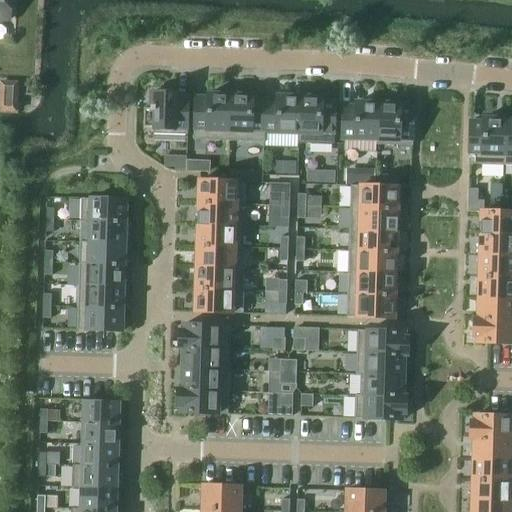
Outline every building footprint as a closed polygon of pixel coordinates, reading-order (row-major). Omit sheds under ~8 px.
[(0,0),(0,18),(9,19),(9,0),(0,0)] [(0,83),(0,111),(15,112),(16,84),(0,83)] [(187,135),(188,97),(176,97),(176,93),(151,93),(150,109),(144,109),(143,128),(153,128),(153,134),(187,135)] [(229,141),(230,95),(207,94),(207,98),(194,97),(193,140),(229,141)] [(263,143),(265,100),(252,99),(252,96),(230,95),(229,141),(263,143)] [(298,144),(299,97),(277,96),(277,100),(265,100),(263,143),(264,143),(264,133),(297,134),(297,144),(298,144)] [(334,145),(335,102),(322,101),(322,98),(299,97),(298,144),(334,145)] [(376,145),(378,104),(355,103),(355,106),(342,106),(341,139),(376,141),(375,145),(376,145)] [(400,104),(378,104),(376,145),(412,146),(413,108),(400,108),(400,104)] [(504,166),(505,119),(483,118),(483,122),(469,122),(468,165),(504,166)] [(176,156),(175,169),(184,169),(185,157),(176,156)] [(209,162),(198,162),(198,172),(209,172),(209,162)] [(284,163),(283,175),(295,175),(295,164),(284,163)] [(362,172),(362,186),(373,186),(373,172),(362,172)] [(323,173),(323,185),(335,185),(335,173),(323,173)] [(377,175),(377,187),(391,187),(391,176),(377,175)] [(241,205),(241,182),(237,182),(229,182),(198,181),(198,203),(241,205)] [(397,210),(398,187),(391,187),(377,187),(373,186),(362,186),(350,186),(350,208),(397,210)] [(289,206),(289,194),(281,194),(281,206),(289,206)] [(305,195),(297,195),(297,207),(305,207),(305,195)] [(491,197),(490,212),(501,212),(501,197),(491,197)] [(125,223),(126,200),(81,199),(80,221),(89,222),(125,223)] [(511,200),(504,200),(503,212),(511,212),(511,200)] [(240,226),(241,205),(198,203),(197,225),(240,226)] [(288,219),(289,206),(281,206),(280,218),(288,219)] [(305,219),(305,207),(297,207),(296,219),(305,219)] [(53,220),(54,208),(46,208),(45,220),(53,220)] [(397,231),(397,210),(350,208),(349,230),(397,231)] [(511,235),(511,212),(503,212),(501,212),(490,212),(480,212),(480,234),(511,235)] [(53,233),(53,220),(45,220),(45,232),(53,233)] [(89,222),(89,243),(124,244),(125,223),(89,222)] [(239,248),(240,226),(197,225),(196,247),(239,248)] [(396,253),(397,231),(349,230),(348,251),(396,253)] [(511,256),(511,235),(480,234),(479,256),(511,256)] [(287,250),(288,237),(280,237),(279,249),(287,250)] [(304,238),(296,238),(295,250),(304,250),(304,238)] [(124,266),(124,244),(89,243),(79,243),(79,264),(124,266)] [(239,269),(239,248),(196,247),(196,268),(243,270),(243,269),(239,269)] [(287,262),(287,250),(279,249),(279,261),(287,262)] [(303,262),(304,250),(295,250),(295,262),(303,262)] [(52,264),(52,251),(44,251),(44,263),(52,264)] [(395,275),(396,253),(348,251),(348,273),(395,275)] [(511,256),(479,256),(478,277),(511,278),(511,256)] [(51,276),(52,264),(44,263),(43,276),(51,276)] [(123,287),(124,266),(79,264),(78,286),(123,287)] [(243,291),(243,270),(196,268),(195,290),(243,291)] [(395,296),(395,275),(348,273),(347,295),(395,296)] [(511,300),(511,278),(478,277),(478,299),(511,300)] [(286,293),(286,281),(278,280),(278,292),(286,293)] [(307,281),(294,281),(294,293),(302,293),(306,294),(307,281)] [(122,309),(123,287),(78,286),(77,308),(122,309)] [(242,314),(243,291),(195,290),(194,312),(242,314)] [(286,293),(278,292),(278,305),(286,305),(286,293)] [(302,305),(302,293),(294,293),(294,305),(302,305)] [(50,307),(51,295),(43,295),(42,306),(50,307)] [(394,319),(395,296),(347,295),(346,317),(394,319)] [(511,300),(478,299),(477,320),(473,319),(473,320),(511,321),(511,300)] [(50,319),(50,307),(42,306),(42,319),(50,319)] [(122,332),(122,309),(77,308),(76,330),(116,331),(122,332)] [(511,321),(473,320),(473,337),(476,337),(476,343),(486,343),(491,343),(511,344),(511,321)] [(187,325),(183,325),(182,331),(179,331),(178,347),(230,349),(230,326),(187,325)] [(356,353),(407,355),(408,338),(404,338),(404,332),(400,332),(357,331),(356,353)] [(272,338),(272,350),(284,351),(285,338),(272,338)] [(293,339),(292,351),(304,351),(305,339),(293,339)] [(229,371),(230,349),(178,347),(178,348),(182,348),(181,369),(229,371)] [(407,356),(407,355),(356,353),(355,375),(403,376),(404,355),(407,356)] [(288,372),(288,360),(280,360),(279,372),(288,372)] [(296,373),(296,361),(288,360),(288,372),(296,373)] [(228,392),(229,371),(181,369),(180,390),(177,390),(228,392)] [(288,372),(279,372),(279,384),(287,384),(288,372)] [(295,385),(296,373),(288,372),(287,384),(295,385)] [(403,376),(355,375),(360,376),(360,395),(355,395),(355,396),(406,398),(406,397),(402,397),(403,376)] [(227,415),(228,392),(177,390),(176,407),(180,407),(180,413),(191,413),(204,414),(227,415)] [(292,394),(280,394),(280,406),(292,406),(292,394)] [(313,395),(300,395),(300,407),(312,407),(313,395)] [(354,419),(384,420),(390,420),(402,420),(402,414),(405,414),(406,398),(355,396),(354,419)] [(119,424),(119,402),(114,402),(83,401),(82,423),(119,424)] [(47,422),(48,410),(40,410),(39,422),(47,422)] [(470,422),(469,438),(511,439),(511,416),(489,416),(484,416),(474,416),(474,422),(470,422)] [(47,434),(47,422),(39,422),(39,434),(47,434)] [(118,446),(119,424),(82,423),(81,445),(118,446)] [(511,439),(469,438),(469,439),(473,439),(472,460),(511,460),(511,439)] [(117,467),(118,446),(81,445),(81,465),(72,465),(72,466),(117,467)] [(46,465),(46,453),(38,453),(38,465),(46,465)] [(511,460),(472,460),(472,481),(511,482),(511,460)] [(45,477),(46,465),(38,465),(38,477),(45,477)] [(117,489),(117,467),(72,466),(72,488),(117,489)] [(511,482),(472,481),(471,503),(511,504),(511,482)] [(241,488),(201,487),(201,509),(241,510),(241,488)] [(116,511),(117,489),(72,488),(80,489),(79,509),(71,508),(71,509),(116,511)] [(345,491),(344,511),(384,511),(385,492),(345,491)] [(37,496),(36,508),(44,508),(57,509),(57,497),(45,496),(37,496)] [(281,500),(281,511),(289,511),(289,500),(281,500)] [(296,500),(295,511),(303,511),(304,500),(296,500)] [(511,511),(511,504),(471,503),(470,511),(511,511)]
